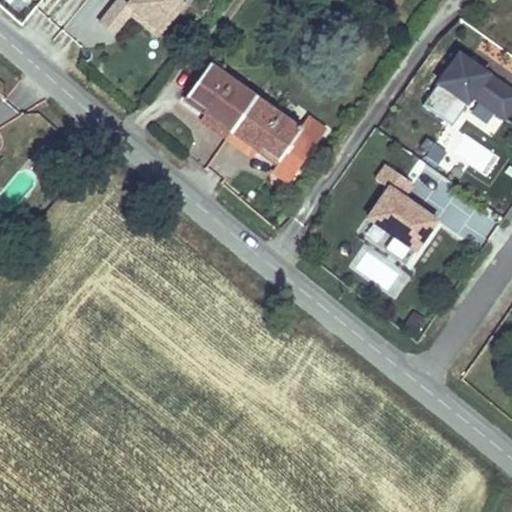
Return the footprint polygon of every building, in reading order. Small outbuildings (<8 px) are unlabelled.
[(180,0),(119,0),(100,23),(113,33),(132,10),(157,29),(180,0)] [(511,91),(459,54),(422,105),(452,125),(472,96),(504,119),(511,107),(511,91)] [(218,131),(242,97),(197,64),(175,93),(193,107),(190,110),(194,113),(218,131)] [(287,131),(242,97),(218,131),(247,151),(251,146),(265,157),(263,159),(265,161),(282,173),(303,142),(287,131)] [(218,131),(194,113),(189,120),(214,137),(218,131)] [(296,120),(287,131),(303,142),(312,131),(296,120)] [(243,149),(218,131),(214,137),(238,156),(243,149)] [(275,181),(282,173),(265,161),(259,169),(275,181)] [(413,185),(386,166),(376,181),(388,189),(367,219),(415,252),(436,222),(403,198),(413,185)] [(348,267),(395,298),(410,275),(363,245),(348,267)]
